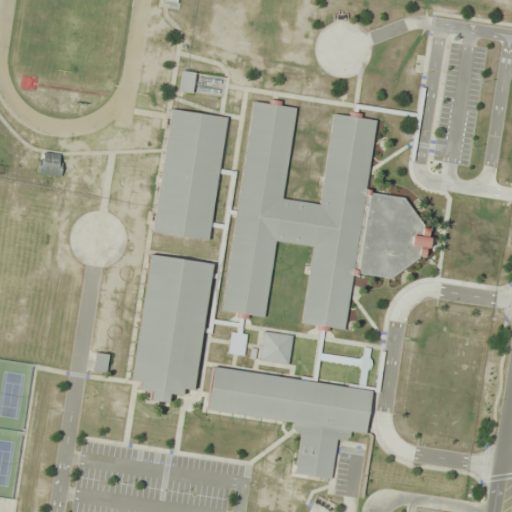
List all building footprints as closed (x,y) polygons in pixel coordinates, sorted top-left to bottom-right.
[(177,90),(188,92),(191,74),(181,72),(177,90)] [(222,312),(262,317),(272,242),(311,247),(301,324),(344,329),(352,266),(421,275),(427,229),(409,226),(413,199),(363,193),(373,120),(331,115),(319,204),(281,200),(292,107),(249,101),(222,312)] [(224,117),(169,110),(152,233),(207,240),(224,117)] [(61,155),(39,152),(36,174),(58,176),(61,155)] [(191,390),(209,263),(147,255),(129,382),(138,383),(137,390),(149,392),(147,402),(166,404),(167,395),(180,396),(181,389),(191,390)] [(286,364),(290,336),(262,332),(258,360),(286,364)] [(109,356),(95,352),(90,370),(104,374),(109,356)] [(292,422),(290,433),(299,434),(294,474),(328,478),(333,439),(346,441),(347,432),(362,434),(368,388),(210,369),(205,411),(292,422)]
